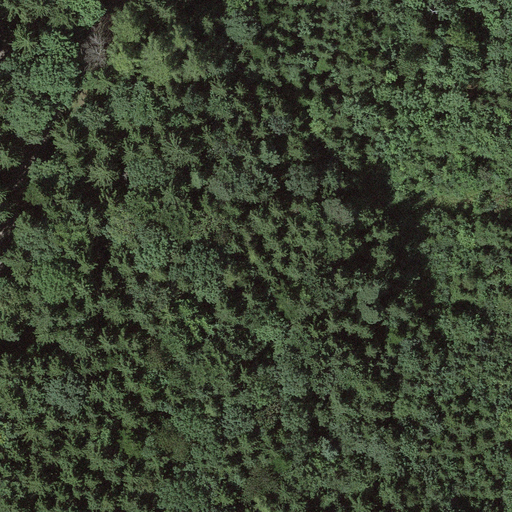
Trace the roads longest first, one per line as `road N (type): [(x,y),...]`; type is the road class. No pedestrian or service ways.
road 1 (track): [(118,0),(29,147)]
road 2 (track): [(29,147),(0,268)]
